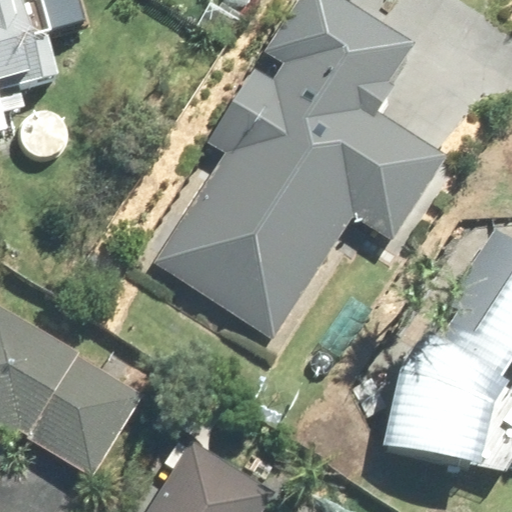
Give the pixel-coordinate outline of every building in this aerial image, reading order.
[(54,97),(70,92),(44,0),(15,0),(0,4),(0,116),(55,102),(54,97)] [(260,81),(212,151),(231,165),(157,272),(280,351),(362,231),(404,255),(458,174),(388,128),(406,99),(399,96),(423,59),(339,0),(310,0),(268,62),(288,76),(276,93),(260,81)] [(419,386),(393,468),(494,495),(497,485),(511,490),(511,243),(501,237),(453,307),(468,317),(419,386)] [(355,302),(323,353),(347,368),(379,317),(355,302)] [(103,493),(152,411),(6,322),(0,323),(0,479),(11,476),(6,457),(32,450),(103,493)] [(374,384),(356,392),(369,418),(387,409),(374,384)] [(278,511),(282,506),(199,451),(160,511),(278,511)]
